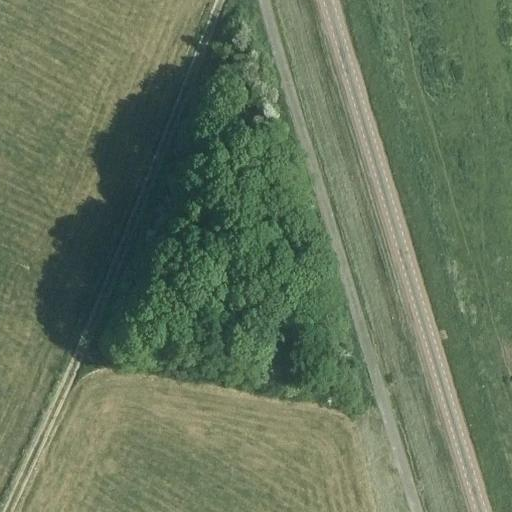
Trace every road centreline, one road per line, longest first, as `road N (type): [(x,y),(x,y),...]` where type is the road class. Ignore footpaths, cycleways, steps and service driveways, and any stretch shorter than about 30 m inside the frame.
road 1 (track): [(222,0),(85,341),(6,511)]
road 2 (tertiary): [(479,511),(326,0)]
